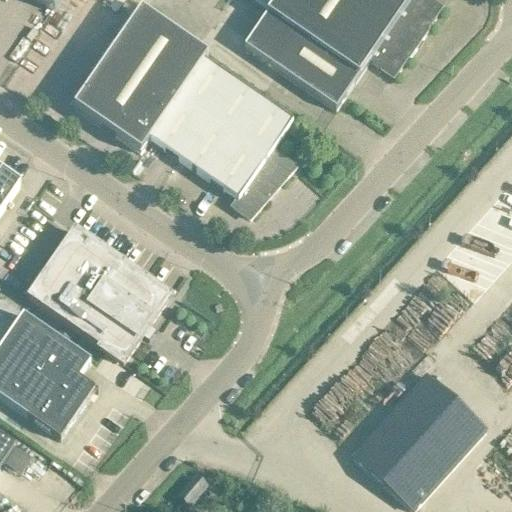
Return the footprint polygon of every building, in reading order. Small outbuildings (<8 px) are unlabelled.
[(32,0),(54,15),(64,0),(32,0)] [(281,0),(246,53),(278,75),(336,114),(370,65),(373,67),(372,69),(393,84),(408,62),(409,63),(429,33),(428,32),(443,11),(427,0),(281,0)] [(141,157),(150,144),(204,65),(207,60),(141,14),(74,111),(141,157)] [(204,65),(150,144),(237,205),(233,211),(250,223),(270,200),(267,198),(275,188),(278,191),(294,173),(295,173),(296,172),(272,156),(293,126),(204,65)] [(0,217),(21,187),(0,172),(0,217)] [(169,302),(73,235),(27,302),(123,368),(143,340),(142,340),(149,329),(150,330),(169,302)] [(23,319),(0,352),(0,402),(60,444),(90,401),(86,398),(91,392),(98,397),(99,395),(79,382),(91,365),(23,319)] [(420,386),(352,461),(409,511),(416,511),(481,441),(486,435),(425,380),(420,386)] [(0,440),(0,473),(15,451),(0,440)] [(191,478),(173,501),(187,511),(205,489),(191,478)]
